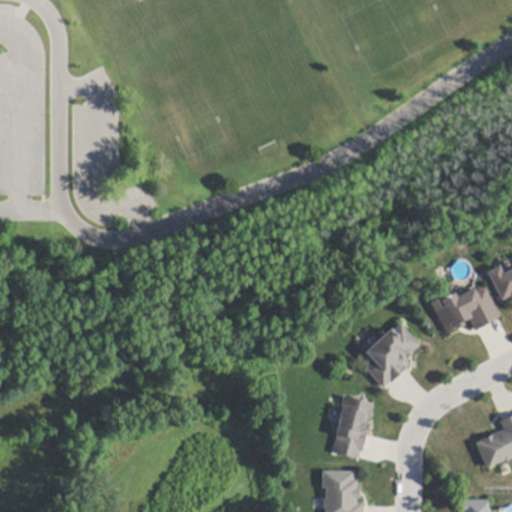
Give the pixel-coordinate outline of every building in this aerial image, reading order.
[(511,300),(511,301),(510,298),(502,302),(487,274),(500,267),(501,268),(504,275),(511,271),(511,300)] [(498,319),(492,322),(493,323),(477,331),(476,332),(469,319),(463,323),(465,326),(456,331),(455,329),(446,334),(431,304),(441,298),(442,301),(455,294),(457,298),(475,289),(477,293),(485,289),(500,318),(498,319)] [(406,371),(391,384),(390,383),(385,388),(384,390),(366,371),(372,365),(363,355),(366,352),(367,352),(391,330),(393,332),(401,325),(420,346),(412,353),(413,354),(407,360),(404,356),(399,361),(405,367),(405,366),(408,369),(406,371)] [(367,437),(363,453),(361,453),(359,459),(359,460),(333,454),(337,436),(336,436),(339,424),(342,410),(341,410),(341,409),(344,397),(373,404),(370,415),(371,415),(368,425),(366,424),(364,432),(368,433),(367,437)] [(511,459),(511,461),(505,464),(504,463),(488,471),(476,445),(504,431),(500,422),(503,421),(511,416),(511,459)] [(364,508),(364,511),(325,511),(326,511),(325,509),(324,509),(324,501),(325,500),(326,498),(326,490),(322,490),(323,472),(355,473),(355,481),(358,481),(357,489),(361,489),(360,500),(357,499),(357,504),(364,505),(364,508)] [(461,511),(461,501),(489,501),(489,511),(490,511),(461,511)]
